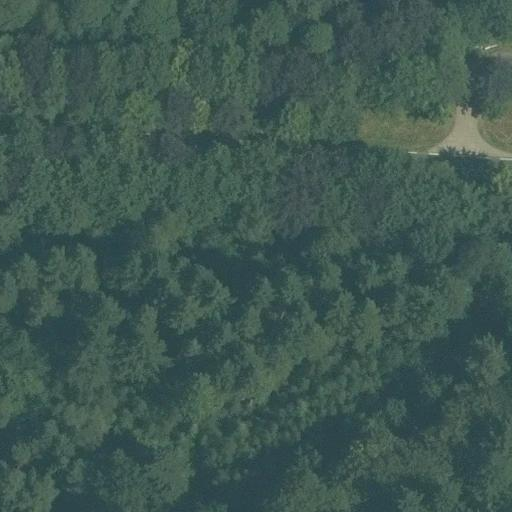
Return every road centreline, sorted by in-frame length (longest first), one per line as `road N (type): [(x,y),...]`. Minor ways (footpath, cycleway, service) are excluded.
road 1 (primary): [(511,172),(0,136)]
road 2 (track): [(257,511),(216,476),(161,452),(0,425)]
road 3 (track): [(511,432),(362,480),(329,511)]
road 4 (unknown): [(511,60),(490,58),(458,89),(459,168)]
